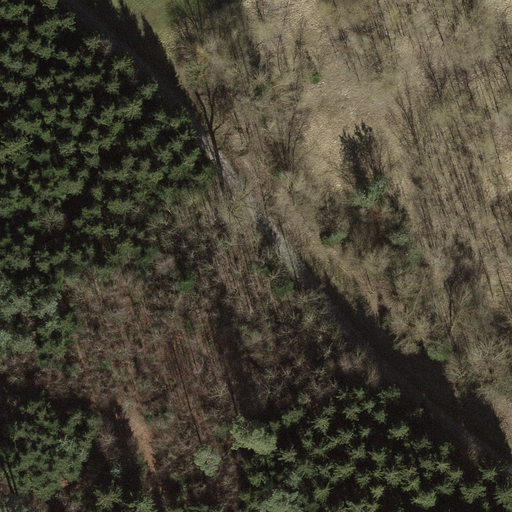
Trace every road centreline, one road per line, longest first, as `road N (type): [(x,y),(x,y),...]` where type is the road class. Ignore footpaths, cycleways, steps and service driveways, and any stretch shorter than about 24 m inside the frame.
road 1 (track): [(68,0),(162,89),(378,365),(511,473)]
road 2 (track): [(0,388),(110,418),(129,431),(153,461),(153,511)]
